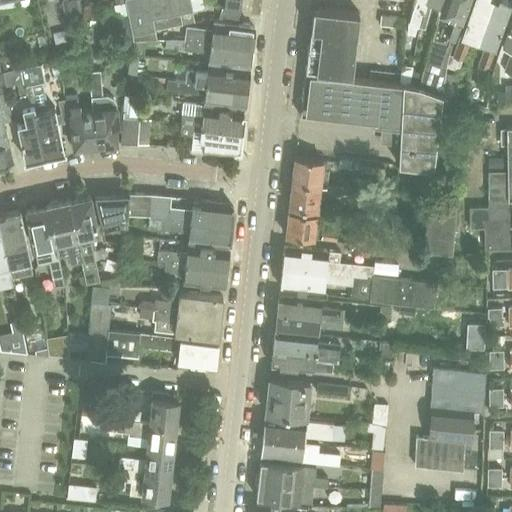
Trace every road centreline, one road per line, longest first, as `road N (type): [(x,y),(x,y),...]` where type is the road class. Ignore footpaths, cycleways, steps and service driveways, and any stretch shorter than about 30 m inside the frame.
road 1 (residential): [(24,491),(39,361),(237,382)]
road 2 (residential): [(0,187),(118,164),(259,179)]
road 3 (residential): [(237,382),(259,179)]
road 4 (residential): [(259,179),(279,0)]
road 5 (residential): [(222,511),(237,382)]
